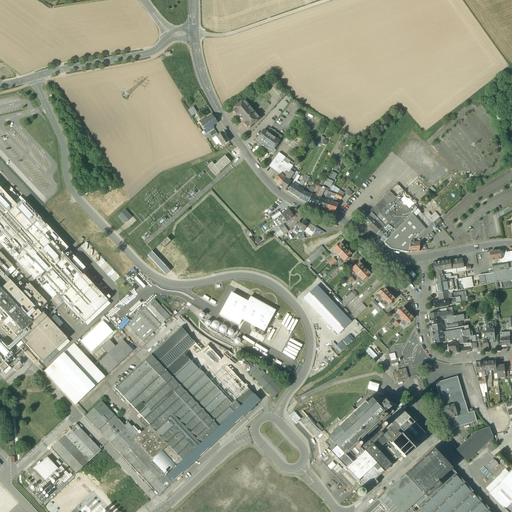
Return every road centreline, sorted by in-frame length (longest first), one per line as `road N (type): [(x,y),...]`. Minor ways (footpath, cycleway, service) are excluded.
road 1 (unclassified): [(34,77),(63,143),(71,190),(150,275),(177,285),(248,276),(291,300),(310,350),(275,418)]
road 2 (tertiary): [(420,258),(395,259),(348,223),(271,186),(212,99),(193,35)]
road 3 (residential): [(511,355),(451,359),(429,351),(420,258)]
road 4 (tertiary): [(34,77),(149,53),(171,37)]
road 5 (track): [(193,35),(231,34),(332,0)]
road 6 (unclassified): [(253,434),(158,511)]
